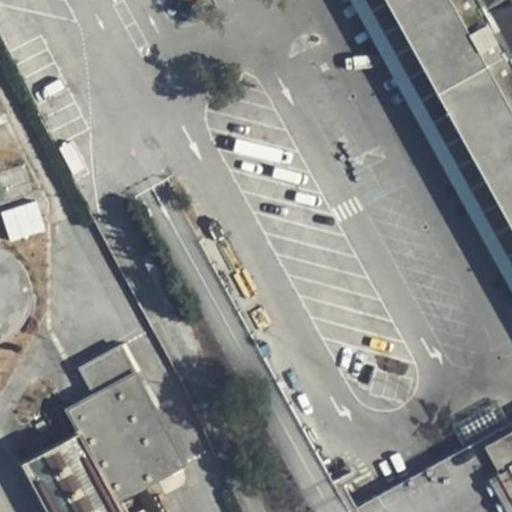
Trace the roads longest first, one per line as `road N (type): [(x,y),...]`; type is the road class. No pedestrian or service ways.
road 1 (unknown): [(245,23),(474,385)]
road 2 (unknown): [(89,277),(144,330),(240,511)]
road 3 (unknown): [(311,360),(369,511)]
